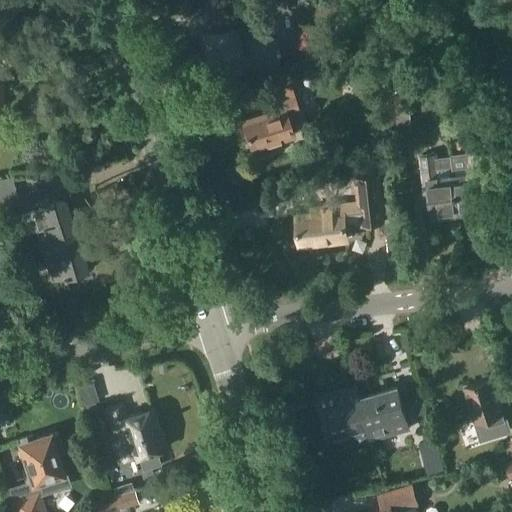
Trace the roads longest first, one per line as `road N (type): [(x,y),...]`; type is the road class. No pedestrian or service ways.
road 1 (tertiary): [(209,320),(107,0)]
road 2 (residential): [(209,320),(511,287)]
road 3 (residential): [(0,358),(209,320)]
road 4 (tertiary): [(269,511),(209,320)]
